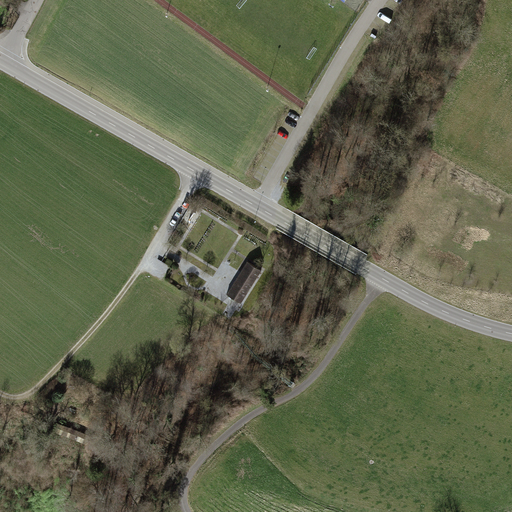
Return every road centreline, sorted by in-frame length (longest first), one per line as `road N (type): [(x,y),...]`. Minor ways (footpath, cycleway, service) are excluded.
road 1 (track): [(187,511),(190,475),(221,441),(316,375),(383,280)]
road 2 (track): [(198,173),(91,332),(35,389),(0,392)]
road 3 (unclassified): [(3,62),(262,210)]
road 4 (unclassified): [(262,210),(437,308),(511,334)]
road 5 (residential): [(381,0),(262,210)]
